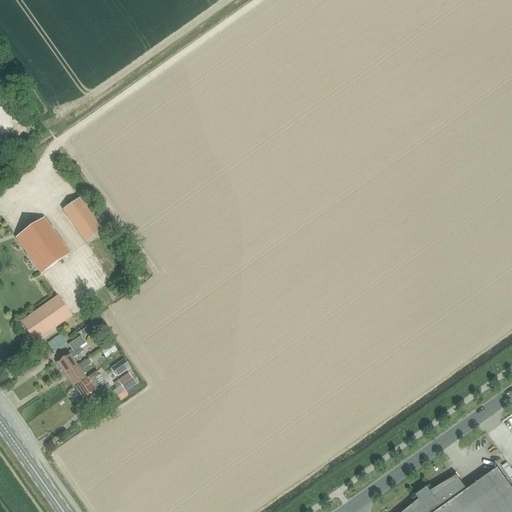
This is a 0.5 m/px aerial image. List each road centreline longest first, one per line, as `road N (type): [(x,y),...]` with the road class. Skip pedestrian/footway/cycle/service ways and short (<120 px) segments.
road 1 (track): [(0,199),(40,169),(53,146),(259,0)]
road 2 (unclassified): [(347,509),(511,393)]
